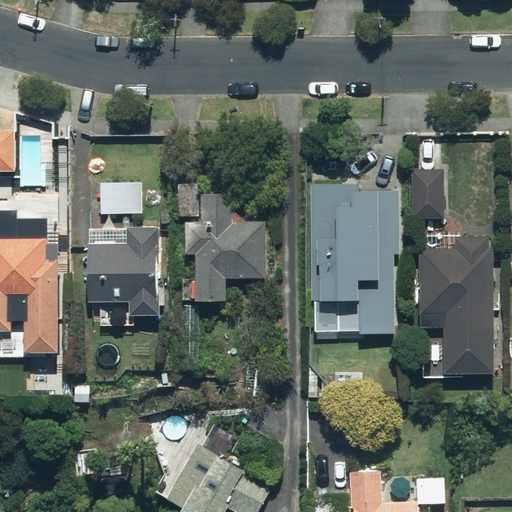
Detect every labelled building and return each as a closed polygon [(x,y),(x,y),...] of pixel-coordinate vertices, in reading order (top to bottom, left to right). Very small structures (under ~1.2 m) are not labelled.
[(22,127),(0,126),(0,166),(21,167),(22,127)] [(452,169),(418,169),(418,216),(452,216),(452,169)] [(362,179),(317,180),(317,327),(403,327),(402,253),(407,253),(407,188),(362,189),(362,179)] [(148,182),(106,182),(107,211),(149,210),(148,182)] [(273,275),(272,220),(253,220),(238,204),(237,187),(207,188),(208,215),(200,215),(202,276),(189,276),(189,298),(235,297),(234,276),(273,275)] [(101,197),(77,195),(74,227),(99,228),(101,197)] [(21,202),(0,202),(0,326),(22,327),(22,316),(33,316),(33,348),(67,348),(66,259),(54,259),(54,196),(21,196),(21,202)] [(131,241),(94,240),(93,297),(137,298),(136,312),(167,313),(168,245),(164,245),(164,222),(132,221),(131,241)] [(462,229),(428,228),(425,325),(452,326),(452,339),(429,339),(428,376),(461,376),(461,371),(497,372),(501,250),(494,250),(494,234),(462,233),(462,229)] [(100,378),(75,379),(75,404),(100,403),(100,378)] [(207,440),(202,437),(172,487),(212,511),(228,511),(236,501),(253,511),(259,511),(279,481),(229,450),(238,435),(217,422),(207,440)] [(427,511),(426,496),(389,498),(387,465),(355,468),(356,490),(322,492),(323,511),(427,511)]
